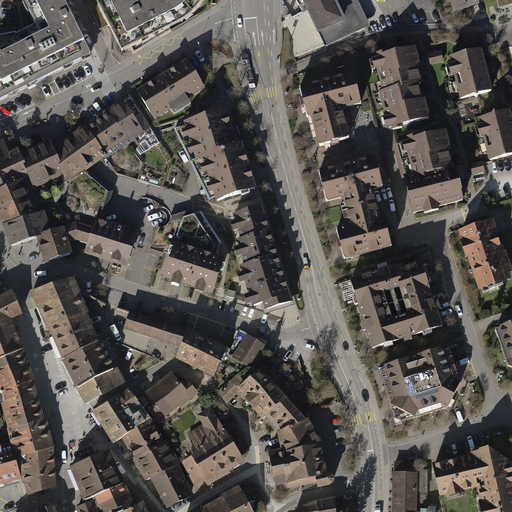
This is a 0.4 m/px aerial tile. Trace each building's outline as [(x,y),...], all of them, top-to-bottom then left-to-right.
[(62,0),(25,0),(26,2),(24,3),(35,24),(16,34),(15,33),(0,35),(0,101),(90,55),(62,0)] [(148,0),(137,5),(135,0),(96,0),(119,44),(127,39),(131,47),(179,24),(195,11),(203,0),(148,0)] [(304,0),(326,47),(364,28),(351,0),(304,0)] [(351,0),(364,28),(369,26),(357,0),(351,0)] [(452,0),(455,10),(477,3),(476,0),(452,0)] [(415,48),(375,58),(384,92),(380,93),(389,128),(394,127),(430,118),(425,100),(422,101),(421,97),(418,84),(421,83),(418,71),(416,65),(419,65),(415,48)] [(482,51),(452,59),(462,99),(492,91),(482,51)] [(434,64),(445,62),(443,52),(433,53),(434,64)] [(204,87),(188,61),(138,91),(154,117),(204,87)] [(313,116),(321,146),(349,139),(341,108),(361,103),(353,75),(300,88),(307,117),(313,116)] [(123,102),(107,112),(133,150),(145,141),(150,149),(160,143),(141,114),(134,118),(123,102)] [(205,155),(236,146),(226,110),(219,112),(218,109),(210,112),(211,115),(187,122),(188,126),(175,130),(190,160),(205,155)] [(511,116),(511,112),(481,119),(491,160),(511,154),(511,116)] [(107,113),(85,128),(105,155),(107,158),(128,143),(107,113)] [(378,131),(384,155),(399,151),(397,144),(399,144),(394,127),(389,128),(378,131)] [(64,173),(68,182),(84,170),(105,155),(85,128),(53,150),(64,173)] [(399,144),(397,144),(399,151),(415,213),(463,200),(460,188),(455,168),(453,169),(449,154),(448,150),(450,149),(446,132),(399,144)] [(2,142),(0,142),(0,192),(22,182),(21,179),(29,176),(20,156),(18,151),(8,156),(2,142)] [(29,176),(34,187),(64,173),(53,150),(50,143),(20,156),(29,176)] [(205,155),(218,200),(241,193),(242,197),(250,194),(249,191),(255,188),(242,144),(236,146),(205,155)] [(378,175),(373,158),(320,172),(327,202),(343,198),(350,227),(337,230),(345,260),(392,248),(388,234),(384,218),(379,219),(372,191),(381,188),(378,175)] [(96,220),(99,221),(99,207),(101,207),(102,198),(109,199),(110,193),(84,170),(68,182),(64,173),(34,187),(29,176),(21,179),(22,182),(37,216),(43,214),(47,226),(44,227),(46,235),(63,229),(76,225),(93,229),(96,220)] [(22,182),(0,192),(0,214),(5,226),(37,216),(22,182)] [(262,207),(235,215),(243,240),(239,241),(246,265),(277,256),(262,207)] [(172,256),(165,278),(212,292),(222,259),(215,257),(220,244),(200,213),(173,222),(164,253),(172,256)] [(37,216),(5,226),(11,246),(39,237),(46,235),(44,227),(47,226),(43,214),(37,216)] [(96,220),(93,229),(90,238),(85,254),(127,267),(137,233),(99,221),(96,220)] [(492,223),(458,233),(477,294),(511,283),(492,223)] [(76,225),(63,229),(68,243),(77,240),(79,235),(90,238),(93,229),(76,225)] [(46,235),(39,237),(46,259),(45,261),(45,263),(47,263),(48,263),(49,261),(71,255),(68,243),(63,229),(46,235)] [(292,302),(277,256),(246,265),(242,267),(254,306),(264,303),(267,310),(292,302)] [(374,348),(440,327),(420,263),(396,271),(394,267),(352,281),(374,348)] [(49,287),(34,295),(35,297),(30,299),(35,309),(40,307),(48,327),(50,326),(64,360),(97,342),(77,291),(72,285),(64,286),(64,283),(63,282),(62,281),(61,280),(59,280),(58,280),(56,281),(56,282),(55,284),(55,287),(49,287)] [(0,486),(10,484),(26,480),(30,496),(56,489),(55,470),(53,450),(50,438),(46,422),(42,409),(35,385),(32,377),(26,361),(17,338),(10,322),(22,317),(12,294),(0,300),(0,307),(2,312),(0,313),(0,396),(4,396),(7,406),(3,406),(14,446),(0,449),(0,486)] [(103,304),(95,300),(91,307),(99,312),(103,304)] [(182,347),(189,333),(190,331),(133,313),(127,329),(182,347)] [(511,322),(501,327),(511,359),(511,361),(510,367),(511,367),(511,322)] [(225,350),(189,333),(182,347),(177,358),(214,376),(225,350)] [(235,353),(232,357),(249,368),(251,366),(264,345),(249,336),(238,354),(235,353)] [(97,342),(64,360),(79,389),(114,371),(109,361),(115,358),(106,340),(97,342)] [(444,348),(377,368),(395,425),(447,408),(460,383),(450,349),(445,351),(444,348)] [(231,381),(220,391),(228,402),(235,395),(240,390),(247,397),(269,380),(258,372),(251,366),(249,368),(231,381)] [(114,371),(79,389),(87,404),(121,385),(114,371)] [(172,374),(146,394),(155,406),(150,410),(160,424),(166,419),(164,417),(196,392),(188,383),(182,387),(172,374)] [(269,380),(247,397),(255,408),(257,410),(262,417),(266,414),(286,399),(269,380)] [(125,437),(149,420),(150,420),(129,392),(95,412),(115,443),(125,437)] [(286,399),(266,414),(282,432),(306,421),(304,418),(305,417),(299,410),(297,411),(286,399)] [(205,425),(189,435),(194,450),(190,452),(193,456),(183,462),(196,487),(242,459),(241,456),(250,450),(242,437),(232,443),(211,409),(200,416),(205,425)] [(149,420),(125,437),(148,481),(153,478),(176,466),(178,465),(165,442),(163,444),(149,420)] [(306,421),(282,432),(286,452),(270,456),(276,482),(288,480),(289,483),(317,477),(319,487),(329,485),(331,484),(333,482),(333,480),(334,477),(332,475),(330,474),(328,473),(326,473),(321,444),(307,420),(306,421)] [(479,455),(434,466),(441,496),(477,487),(483,511),(511,511),(511,467),(511,464),(489,450),(481,451),(479,455)] [(104,511),(146,511),(143,505),(136,508),(109,454),(72,469),(86,502),(97,498),(104,511)] [(397,473),(395,473),(394,511),(435,511),(436,508),(426,508),(427,474),(418,474),(418,463),(397,463),(397,473)] [(191,495),(176,466),(153,478),(167,507),(191,495)] [(251,484),(204,510),(205,511),(253,511),(263,507),(251,484)] [(340,497),(340,499),(340,511),(355,511),(354,495),(340,497)] [(317,503),(297,510),(297,511),(340,511),(340,499),(317,503)] [(99,511),(96,503),(78,509),(79,511),(99,511)]
